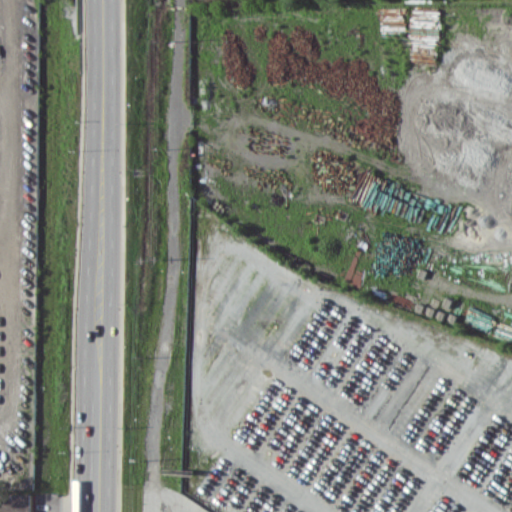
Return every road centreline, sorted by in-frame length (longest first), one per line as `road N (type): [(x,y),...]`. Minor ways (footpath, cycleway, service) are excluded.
road 1 (secondary): [(104,158),(97,478)]
road 2 (secondary): [(106,0),(104,158)]
